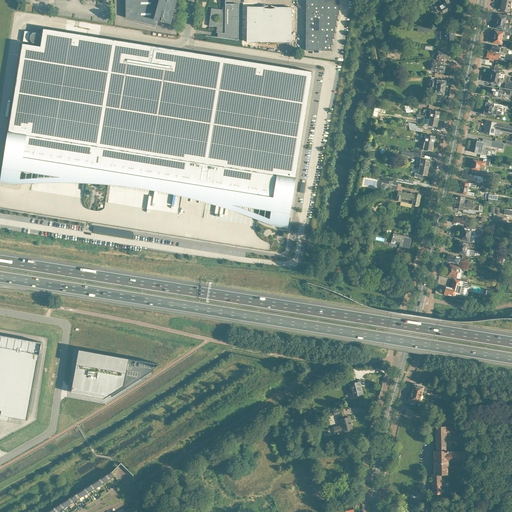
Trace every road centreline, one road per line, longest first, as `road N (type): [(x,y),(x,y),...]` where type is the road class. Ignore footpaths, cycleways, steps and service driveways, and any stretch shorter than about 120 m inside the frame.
road 1 (motorway): [(0,276),(511,358)]
road 2 (motorway): [(511,342),(0,260)]
road 3 (unclassified): [(473,1),(414,283),(390,360)]
road 4 (unclassified): [(419,297),(429,300),(489,3)]
road 5 (tertiary): [(419,297),(481,2)]
road 6 (unclassified): [(0,460),(52,429),(67,328),(0,311)]
road 7 (unclassified): [(375,495),(386,494),(395,422),(428,316),(429,309),(416,307)]
road 8 (unclassified): [(390,360),(367,451),(365,473),(375,474)]
